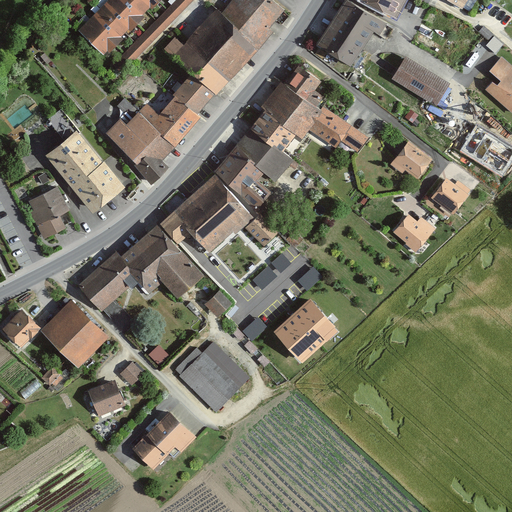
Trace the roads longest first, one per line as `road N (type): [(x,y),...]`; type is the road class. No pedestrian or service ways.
road 1 (secondary): [(287,46),(159,196),(52,268)]
road 2 (residential): [(52,268),(206,422)]
road 3 (residential): [(287,46),(444,162)]
